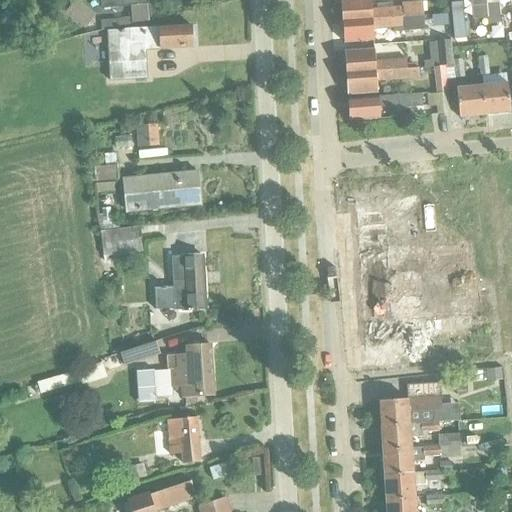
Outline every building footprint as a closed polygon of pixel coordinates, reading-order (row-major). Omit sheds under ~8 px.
[(100,0),(101,9),(131,6),(148,4),(147,0),(100,0)] [(369,0),(340,0),(342,21),(424,15),(423,0),(403,2),(403,7),(402,7),(393,8),(393,3),(377,4),(377,9),(370,10),(369,0)] [(470,0),(473,19),(487,18),(484,0),(470,0)] [(484,0),(487,18),(487,24),(500,23),(497,0),(484,0)] [(73,3),(65,14),(86,30),(94,19),(73,3)] [(148,4),(131,6),(133,23),(149,21),(148,4)] [(450,8),(454,40),(465,39),(462,7),(450,8)] [(424,15),(342,21),(344,43),(373,41),(372,29),(404,27),(405,30),(426,29),(424,15)] [(191,25),(107,30),(109,82),(148,79),(147,67),(146,50),(192,48),(191,25)] [(435,66),(435,67),(446,66),(446,64),(454,64),(452,39),(437,40),(437,41),(430,41),(431,59),(423,60),(424,66),(435,66)] [(478,43),(481,74),(491,73),(489,56),(492,55),(490,42),(478,43)] [(345,51),(346,73),(406,69),(406,59),(374,61),(373,49),(345,51)] [(446,66),(435,67),(437,92),(449,91),(446,66)] [(406,69),(346,73),(347,95),(377,93),(376,81),(419,78),(418,68),(406,69)] [(507,84),(482,86),(485,115),(511,113),(507,84)] [(485,115),(482,86),(457,89),(460,118),(485,115)] [(437,106),(438,114),(450,113),(448,93),(428,95),(429,107),(437,106)] [(409,107),(422,106),(421,94),(348,99),(349,121),(379,119),(378,107),(409,105),(409,107)] [(158,124),(136,125),(138,148),(160,146),(158,124)] [(132,136),(115,137),(116,149),(132,148),(132,136)] [(167,149),(139,152),(139,160),(168,157),(167,149)] [(106,167),(118,166),(116,153),(105,154),(106,167)] [(106,167),(95,168),(96,182),(119,180),(118,171),(118,166),(106,167)] [(196,173),(123,180),(126,212),(199,205),(196,173)] [(115,181),(96,183),(97,193),(116,192),(115,181)] [(374,203),(354,204),(356,233),(395,230),(393,202),(374,203)] [(101,232),(115,230),(113,214),(111,214),(111,208),(102,209),(102,215),(99,215),(100,227),(101,227),(101,232)] [(449,214),(440,215),(441,227),(450,227),(449,214)] [(115,230),(101,232),(104,257),(144,252),(141,232),(140,227),(115,230)] [(450,227),(441,227),(442,239),(450,239),(450,227)] [(395,230),(356,233),(358,261),(397,258),(395,231),(395,230)] [(173,287),(154,288),(155,310),(175,309),(175,311),(206,309),(203,256),(172,257),(173,287)] [(397,258),(358,261),(360,289),(399,286),(399,285),(397,259),(397,258)] [(453,270),(444,271),(445,283),(453,283),(453,270)] [(453,283),(445,283),(446,296),(454,295),(453,283)] [(399,286),(360,289),(362,317),(401,314),(399,287),(399,286)] [(455,310),(447,311),(448,323),(456,323),(455,310)] [(401,314),(362,317),(364,345),(383,344),(403,343),(403,342),(401,314)] [(157,342),(121,354),(125,366),(161,355),(159,349),(157,342)] [(167,370),(155,371),(156,397),(173,397),(172,388),(181,388),(181,399),(185,399),(186,405),(198,404),(197,398),(214,396),(210,344),(185,346),(186,354),(166,356),(167,370)] [(102,363),(37,383),(41,395),(80,383),(81,386),(107,378),(102,363)] [(434,423),(433,411),(441,410),(439,383),(406,385),(407,399),(378,401),(380,426),(434,423)] [(197,417),(167,420),(170,455),(181,454),(182,463),(201,462),(200,449),(197,417)] [(380,426),(382,451),(411,449),(410,438),(423,437),(423,433),(440,432),(439,422),(434,423),(380,426)] [(440,447),(461,446),(460,434),(439,435),(440,447)] [(382,451),(383,475),(413,474),(412,460),(425,459),(424,456),(441,454),(441,457),(462,456),(461,446),(440,447),(411,449),(382,451)] [(262,458),(252,459),(253,476),(263,476),(262,458)] [(451,461),(440,462),(440,470),(452,470),(451,461)] [(227,462),(210,467),(213,478),(231,473),(227,462)] [(143,463),(124,469),(128,482),(147,477),(143,463)] [(413,474),(383,475),(385,501),(414,499),(413,486),(425,485),(431,485),(431,481),(442,480),(442,471),(424,472),(412,472),(413,474)] [(124,511),(158,511),(197,499),(191,481),(150,495),(149,492),(126,500),(127,502),(122,504),(124,511)] [(444,495),(426,496),(426,506),(444,505),(444,495)] [(229,511),(224,498),(198,507),(199,511),(229,511)] [(385,501),(385,511),(415,511),(414,499),(385,501)]
